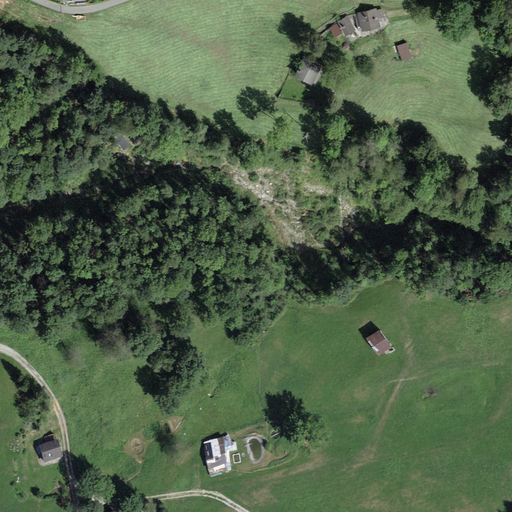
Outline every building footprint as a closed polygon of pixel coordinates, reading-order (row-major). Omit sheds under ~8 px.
[(361,30),(380,26),(376,8),(358,11),(361,30)] [(345,35),(355,29),(347,15),(337,21),(345,35)] [(294,75),(312,84),(320,67),(302,58),(294,75)] [(119,136),(127,145),(131,141),(123,132),(119,136)] [(365,338),(378,356),(392,346),(379,328),(365,338)] [(203,444),(209,470),(229,468),(224,439),(203,444)] [(38,451),(41,465),(62,459),(58,446),(38,451)]
